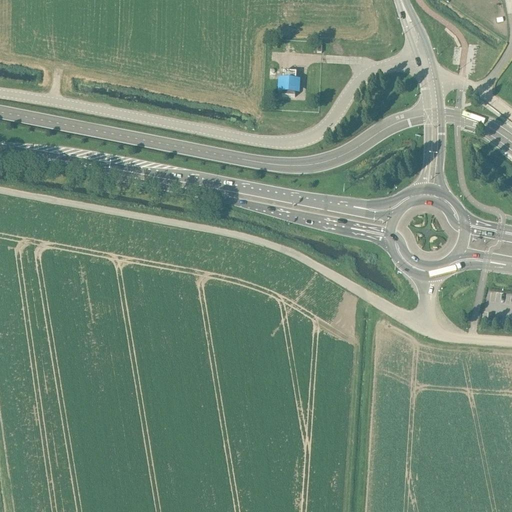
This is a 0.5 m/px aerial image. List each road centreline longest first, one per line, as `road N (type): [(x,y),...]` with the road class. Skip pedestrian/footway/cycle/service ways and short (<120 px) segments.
road 1 (unclassified): [(426,68),(409,63),(375,72),(318,133),(279,144),(0,93)]
road 2 (unclassified): [(0,190),(281,248),(423,330)]
road 3 (primary): [(34,158),(351,225)]
road 4 (primary): [(351,212),(34,158)]
road 5 (track): [(348,511),(362,294)]
